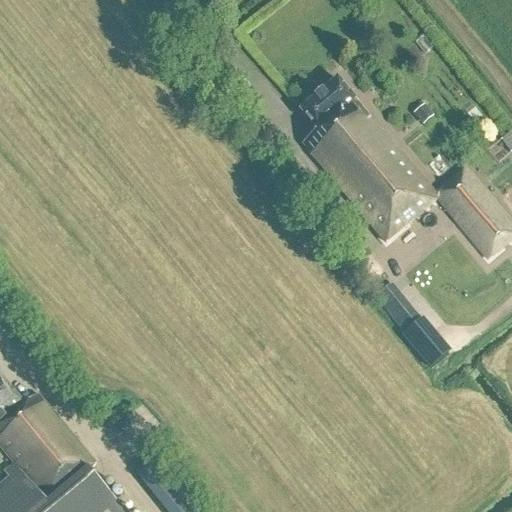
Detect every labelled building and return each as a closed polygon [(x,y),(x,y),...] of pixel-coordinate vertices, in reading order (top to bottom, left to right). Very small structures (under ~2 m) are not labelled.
[(436,195),(338,82),(301,113),(317,133),(302,146),(386,245),(438,200),(490,259),(511,240),(511,221),(466,169),(436,195)] [(413,116),(423,127),(434,118),(424,106),(413,116)] [(511,155),(511,154),(511,135),(511,134),(501,142),(511,155)] [(374,300),(404,336),(422,322),(392,285),(374,300)] [(24,408),(0,378),(0,449),(23,477),(0,495),(0,511),(121,511),(89,473),(96,467),(37,396),(24,408)]
